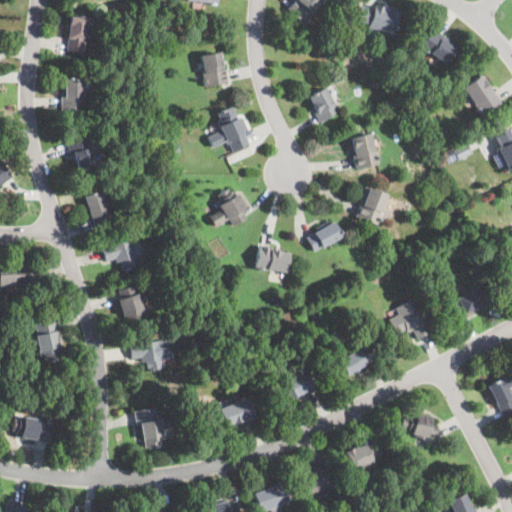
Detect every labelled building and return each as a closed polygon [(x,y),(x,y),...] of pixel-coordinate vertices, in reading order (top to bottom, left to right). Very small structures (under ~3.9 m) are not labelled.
[(323,0),(324,1),(314,12),(315,13),(304,25),(286,8),(294,0),(323,0)] [(383,8),(383,9),(387,10),(387,9),(398,12),(391,35),(366,28),(367,24),(357,21),(355,20),(360,5),(372,9),(373,5),(383,8)] [(91,29),(86,29),(81,53),(66,51),(68,39),(67,38),(69,26),(68,25),(70,15),(92,19),(91,29)] [(445,65),(436,58),(435,59),(418,48),(432,28),(443,36),(443,37),(458,47),(445,65)] [(222,69),(224,69),(227,83),(204,88),(201,71),(203,70),(200,55),(218,52),(222,69)] [(482,115),(477,107),(474,109),(468,99),(470,99),(462,88),(482,75),(501,103),(482,115)] [(82,89),(84,89),(84,106),(75,106),(75,110),(61,111),(60,96),(64,96),(63,79),(82,78),(82,89)] [(330,97),(331,96),(339,112),(319,123),(314,114),(317,112),(308,96),(324,87),(330,97)] [(119,109),(112,105),(116,99),(122,102),(119,109)] [(249,144),(232,152),(229,144),(227,145),(225,142),(221,144),(216,133),(220,131),(218,127),(222,125),(216,113),(231,106),(249,144)] [(511,136),(511,169),(508,171),(505,165),(498,168),(492,156),(497,153),(495,149),(500,147),(494,135),(508,128),(511,136)] [(371,142),(373,142),(378,164),(356,169),(350,148),(352,147),(350,138),(369,133),(371,142)] [(94,154),(92,155),(96,165),(79,170),(74,154),(70,155),(67,145),(89,138),(94,154)] [(472,152),(457,159),(452,148),(467,142),(472,152)] [(176,143),(179,152),(171,155),(168,146),(176,143)] [(1,186),(0,185),(0,160),(12,177),(1,186)] [(386,222),(379,219),(377,225),(355,217),(359,205),(358,204),(364,187),(386,195),(381,208),(390,211),(386,222)] [(227,189),(228,192),(231,191),(233,195),(236,194),(244,209),(241,210),(246,218),(232,226),(228,218),(224,221),(218,210),(220,209),(216,201),(219,199),(216,195),(227,189)] [(106,213),(109,221),(94,226),(91,218),(90,218),(83,196),(100,191),(107,213),(106,213)] [(314,253),(305,237),(333,221),(342,237),(314,253)] [(138,266),(122,271),(120,263),(116,264),(115,259),(105,262),(100,248),(136,237),(142,255),(136,257),(138,266)] [(285,272),(271,270),(271,271),(254,268),(258,245),(271,247),(270,250),(288,253),(285,272)] [(496,261),(489,265),(485,257),(492,253),(496,261)] [(12,267),(25,266),(26,281),(14,282),(14,287),(10,287),(11,292),(5,292),(5,287),(0,287),(0,264),(12,264),(12,267)] [(472,311),(471,310),(464,314),(464,313),(454,319),(447,304),(470,292),(467,288),(474,284),(484,303),(477,307),(478,308),(472,311)] [(133,286),(135,294),(139,292),(142,303),(139,304),(143,314),(140,315),(142,321),(131,325),(128,318),(123,319),(117,300),(120,299),(117,291),(133,286)] [(176,297),(173,290),(178,288),(181,295),(176,297)] [(239,302),(231,304),(228,295),(235,292),(239,302)] [(428,333),(416,339),(412,330),(407,333),(406,330),(395,335),(388,320),(398,314),(394,307),(411,299),(428,333)] [(59,358),(44,361),(42,356),(39,356),(37,347),(34,348),(32,336),(35,335),(33,323),(53,319),(56,332),(54,332),(59,358)] [(169,359),(162,360),(163,368),(146,371),(145,362),(141,362),(141,358),(131,359),(129,345),(166,339),(169,359)] [(374,359),(366,364),(346,374),(339,360),(358,349),(358,350),(367,345),(374,359)] [(261,354),(254,357),(251,350),(258,347),(261,354)] [(306,395),(305,393),(299,396),(299,395),(289,401),(280,384),(296,375),(296,374),(304,370),(315,390),(306,395)] [(509,375),(511,381),(511,384),(506,388),(511,400),(511,412),(503,417),(497,406),(495,403),(492,404),(486,391),(488,390),(486,386),(509,375)] [(242,423),(241,421),(225,427),(218,409),(235,402),(234,401),(247,397),(255,418),(242,423)] [(157,419),(162,418),(164,430),(161,430),(162,433),(163,433),(164,439),(159,440),(160,446),(145,449),(143,439),(142,439),(139,424),(135,425),(133,411),(155,407),(157,419)] [(431,417),(430,423),(437,425),(436,429),(440,430),(439,436),(436,436),(435,437),(428,436),(427,440),(415,438),(416,436),(407,434),(407,430),(400,428),(403,416),(409,418),(410,415),(415,416),(415,414),(431,417)] [(163,437),(171,436),(168,416),(160,417),(163,437)] [(39,419),(39,422),(51,424),(49,439),(36,437),(36,439),(15,436),(16,431),(11,431),(13,419),(22,420),(22,417),(39,419)] [(383,453),(371,459),(373,462),(350,473),(345,464),(348,462),(343,452),(352,448),(353,448),(357,446),(358,448),(364,444),(365,446),(377,441),(383,453)] [(316,492),(315,491),(305,496),(297,479),(310,473),(308,470),(324,462),(334,483),(316,492)] [(279,507),(280,511),(270,511),(269,509),(258,511),(252,493),(265,489),(264,487),(281,481),(288,504),(279,507)] [(468,505),(470,504),(472,507),(470,508),(471,509),(474,508),(475,511),(452,511),(447,501),(464,494),(468,505)] [(226,501),(227,503),(235,501),(237,511),(205,511),(204,506),(226,501)] [(0,511),(23,511),(24,505),(8,503),(7,511),(4,511),(0,511)]
